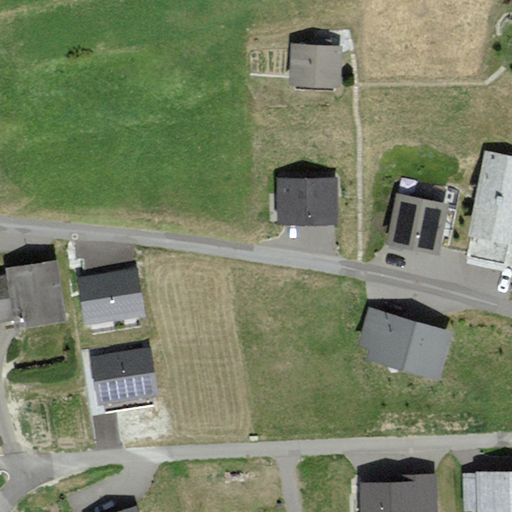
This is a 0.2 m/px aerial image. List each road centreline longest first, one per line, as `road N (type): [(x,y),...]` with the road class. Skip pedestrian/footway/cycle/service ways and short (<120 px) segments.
road 1 (residential): [(511,317),(405,279),(166,240),(0,225)]
road 2 (residential): [(511,441),(42,465)]
